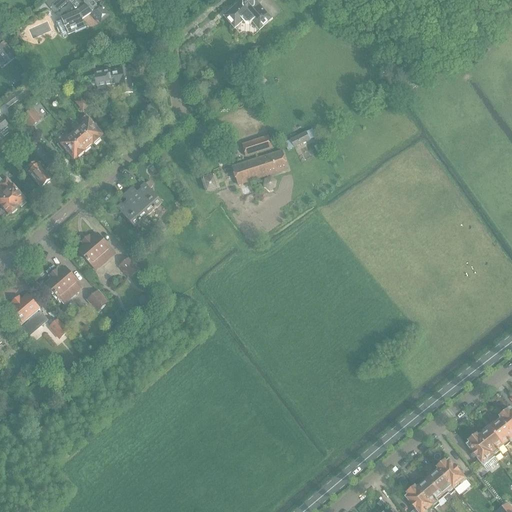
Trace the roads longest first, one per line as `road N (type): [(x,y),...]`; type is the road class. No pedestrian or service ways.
road 1 (residential): [(0,267),(178,112),(150,0)]
road 2 (tertiary): [(305,511),(511,343)]
road 3 (residential): [(335,511),(511,365)]
